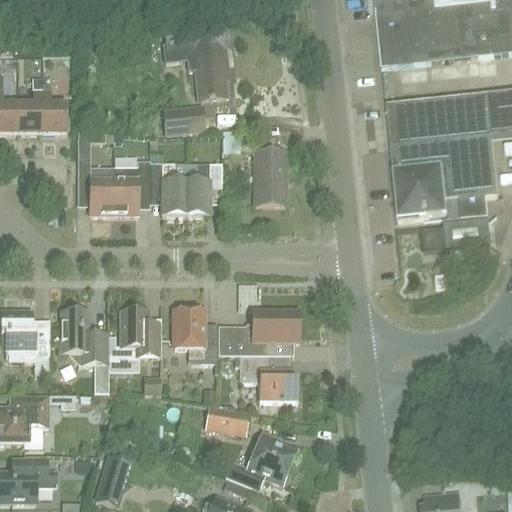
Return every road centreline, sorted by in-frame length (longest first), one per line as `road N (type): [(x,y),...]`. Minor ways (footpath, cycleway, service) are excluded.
road 1 (residential): [(348,261),(66,262),(21,234)]
road 2 (unclassified): [(348,261),(320,0)]
road 3 (unclassified): [(360,370),(478,344),(511,301)]
road 4 (unclassified): [(377,511),(360,370)]
